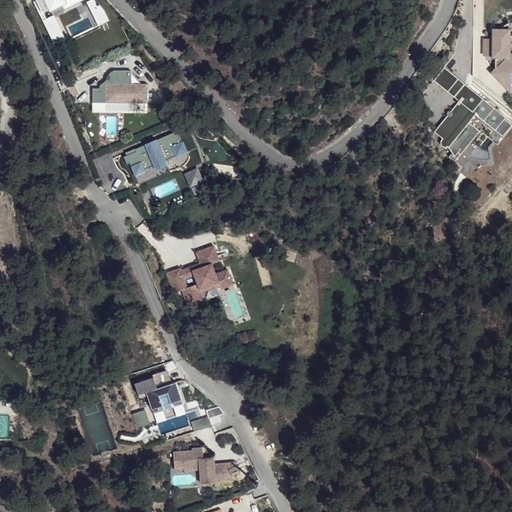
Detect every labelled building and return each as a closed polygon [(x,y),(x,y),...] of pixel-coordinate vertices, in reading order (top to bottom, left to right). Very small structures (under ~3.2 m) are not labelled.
[(33,0),(40,13),(54,43),(65,38),(54,15),(46,19),(42,12),(50,8),(51,10),(67,2),(66,1),(66,0),(33,0)] [(94,0),(89,0),(87,2),(98,25),(109,20),(104,9),(99,5),(97,6),(94,0)] [(500,30),(500,31),(508,31),(508,22),(505,25),(500,30)] [(511,34),(509,36),(508,34),(508,31),(500,31),(500,30),(493,29),(493,38),(493,56),(495,56),(495,70),(492,72),(510,90),(511,87),(511,34)] [(484,55),(493,56),(493,38),(485,38),(484,55)] [(463,87),(466,85),(444,67),(434,81),(459,101),(462,97),(459,94),(461,91),(460,90),(463,87)] [(93,89),(93,103),(147,103),(147,83),(130,83),(130,71),(113,71),(113,84),(106,84),(106,89),(93,89)] [(73,84),(67,89),(70,98),(77,94),(73,84)] [(506,116),(466,85),(463,87),(460,90),(461,91),(459,94),(462,97),(459,101),(451,111),(449,111),(447,111),(447,114),(448,115),(434,131),(443,138),(440,141),(439,144),(440,146),(443,148),(446,148),(448,146),(455,155),(458,151),(462,154),(480,130),(470,123),(476,115),(495,129),(506,116)] [(443,138),(434,131),(432,134),(440,141),(443,138)] [(136,152),(124,157),(127,165),(130,164),(132,169),(142,165),(144,170),(154,166),(155,169),(166,164),(165,161),(176,157),(177,158),(188,153),(183,142),(182,143),(177,132),(135,149),(136,152)] [(142,165),(132,169),(135,177),(145,172),(144,170),(142,165)] [(197,167),(184,173),(190,187),(203,181),(197,167)] [(182,289),(187,303),(203,297),(202,294),(221,287),(223,293),(235,289),(227,269),(215,274),(212,263),(219,260),(214,245),(196,252),(200,263),(202,267),(193,270),(195,274),(183,278),(181,270),(180,268),(166,272),(173,292),(182,289)] [(200,263),(181,270),(183,278),(195,274),(193,270),(202,267),(200,263)] [(203,297),(187,303),(190,311),(206,305),(203,297)] [(186,408),(179,386),(174,387),(170,376),(169,374),(167,374),(155,378),(156,381),(137,387),(141,398),(149,396),(156,418),(186,408)] [(196,455),(177,457),(179,473),(188,472),(189,475),(204,474),(206,488),(219,486),(219,483),(228,483),(229,486),(242,485),(241,466),(218,468),(218,461),(207,462),(206,452),(196,453),(196,455)]
